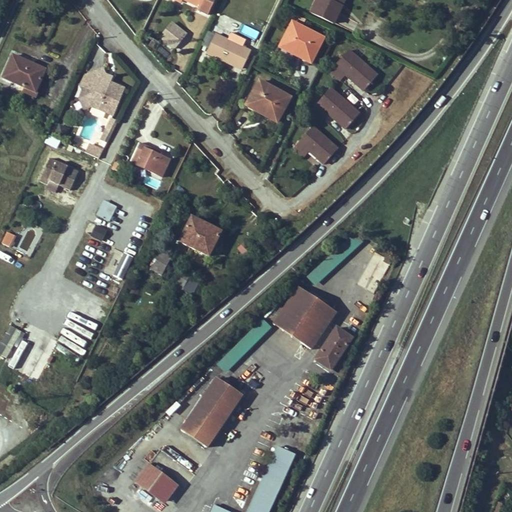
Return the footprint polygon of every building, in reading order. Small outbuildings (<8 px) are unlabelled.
[(184,0),(199,7),(197,9),(208,14),(214,0),(184,0)] [(315,0),(310,13),(332,23),(340,7),(335,5),(337,0),(315,0)] [(171,21),(157,38),(173,51),(187,33),(171,21)] [(292,23),(281,43),(302,53),(300,58),(310,63),(323,39),(292,23)] [(250,51),(215,35),(206,54),(221,61),(222,59),(243,68),(250,51)] [(279,47),(300,58),(302,53),(281,43),(279,47)] [(348,51),(329,71),(340,81),(345,75),(352,82),(355,78),(366,88),(377,76),(348,51)] [(12,56),(2,78),(25,88),(35,92),(43,73),(28,66),(29,63),(12,56)] [(243,68),(222,59),(221,61),(241,71),(243,68)] [(29,63),(28,66),(43,73),(44,70),(29,63)] [(110,83),(102,80),(104,75),(102,69),(84,76),(90,90),(87,99),(90,107),(112,116),(123,88),(110,83)] [(363,91),(366,88),(355,78),(352,82),(363,91)] [(289,98),(259,81),(246,105),(255,110),(258,106),(278,117),(289,98)] [(35,92),(25,88),(23,92),(35,97),(37,93),(35,92)] [(327,114),(334,120),(337,116),(348,126),(358,114),(330,89),(312,109),(322,119),(327,114)] [(278,117),(258,106),(255,110),(276,121),(278,117)] [(345,129),(348,126),(337,116),(334,120),(345,129)] [(38,128),(43,130),(49,119),(44,117),(38,128)] [(117,122),(111,119),(105,131),(111,134),(117,122)] [(312,127),(293,148),(304,158),(309,152),(316,158),(319,155),(326,161),(337,150),(312,127)] [(106,144),(111,134),(105,131),(100,140),(106,144)] [(45,142),(57,148),(60,142),(48,136),(45,142)] [(137,165),(146,147),(139,143),(130,162),(137,165)] [(98,159),(102,151),(88,145),(84,152),(98,159)] [(155,174),(163,157),(159,155),(154,152),(154,150),(146,147),(137,165),(155,174)] [(323,165),(326,161),(319,155),(316,158),(321,163),(323,165)] [(162,177),(170,161),(163,157),(155,174),(162,177)] [(41,183),(49,187),(49,185),(50,183),(60,187),(71,192),(80,174),(51,161),(41,183)] [(112,169),(119,173),(122,166),(115,163),(112,169)] [(109,222),(116,206),(102,199),(95,215),(109,222)] [(188,225),(207,234),(210,228),(191,218),(188,225)] [(96,224),(89,236),(101,242),(107,230),(96,224)] [(210,228),(207,234),(188,225),(179,242),(208,256),(220,232),(210,228)] [(6,231),(0,243),(11,249),(17,236),(6,231)] [(314,287),(361,244),(353,234),(305,278),(314,287)] [(150,270),(161,276),(173,255),(162,249),(150,270)] [(176,286),(182,290),(190,276),(183,272),(176,286)] [(190,284),(193,277),(190,276),(182,290),(182,292),(190,297),(195,287),(190,284)] [(299,288),(273,324),(310,350),(336,313),(299,288)] [(215,363),(223,372),(271,329),(263,319),(215,363)] [(23,369),(37,341),(22,333),(23,332),(8,325),(0,340),(0,354),(8,359),(7,361),(23,369)] [(315,360),(330,371),(352,339),(336,329),(315,360)] [(219,429),(242,396),(216,378),(181,430),(206,448),(219,429)] [(208,511),(268,511),(293,454),(273,446),(245,511),(228,511),(211,505),(208,511)] [(165,505),(178,483),(145,465),(133,486),(165,505)] [(494,511),(499,511),(502,505),(498,503),(494,511)]
